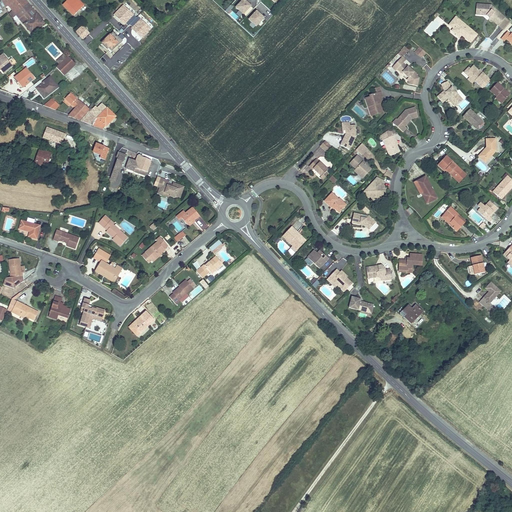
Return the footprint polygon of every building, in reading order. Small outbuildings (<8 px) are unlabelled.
[(4,0),(13,11),(16,15),(32,34),(44,24),(31,8),(25,0),(4,0)] [(84,6),(77,0),(67,0),(63,5),(74,16),(84,6)] [(242,0),(236,7),(243,14),(251,5),(248,2),(249,1),(247,0),(242,0)] [(491,17),(490,18),(498,25),(499,24),(504,28),(510,21),(506,17),(505,18),(491,5),(477,4),(476,14),(487,15),(488,14),(491,17)] [(119,6),(112,12),(114,15),(121,8),(119,6)] [(257,9),(249,19),(256,25),(264,17),(261,14),(261,13),(257,9)] [(126,25),(143,38),(152,28),(134,14),(126,25)] [(449,25),(454,28),(456,26),(454,24),(458,19),(456,17),(451,22),(449,25)] [(464,36),(463,36),(470,43),(477,35),(458,19),(454,24),(456,26),(454,28),(452,31),(460,37),(461,35),(462,34),(464,36)] [(82,26),(77,31),(83,39),(89,33),(82,26)] [(102,43),(106,47),(107,46),(108,47),(107,48),(111,52),(122,40),(113,31),(102,43)] [(511,44),(511,32),(510,35),(507,32),(501,39),(504,42),(506,39),(511,44)] [(398,54),(401,58),(402,57),(403,57),(409,50),(405,46),(398,54)] [(421,59),(426,53),(418,46),(413,52),(421,59)] [(4,73),(17,63),(15,59),(14,60),(12,58),(8,61),(3,55),(0,57),(0,68),(1,69),(4,73)] [(56,67),(64,75),(76,64),(68,56),(56,67)] [(406,60),(403,57),(402,57),(392,68),(395,71),(397,70),(400,73),(402,72),(408,78),(406,80),(408,82),(408,84),(418,86),(419,78),(414,73),(415,72),(408,65),(406,67),(403,63),(406,60)] [(466,73),(475,81),(483,89),(491,81),(488,78),(482,73),(481,74),(478,71),(473,66),(470,69),(466,73)] [(472,84),(475,81),(466,73),(470,69),(468,68),(464,73),(469,78),(467,80),(472,84)] [(34,79),(26,69),(15,78),(18,81),(19,80),(24,86),(34,79)] [(50,77),(42,83),(40,80),(34,85),(40,92),(41,91),(45,97),(58,87),(50,77)] [(449,97),(457,106),(463,100),(452,87),(451,88),(448,81),(441,84),(444,91),(437,97),(443,103),(447,99),(449,97)] [(497,97),(503,103),(510,95),(505,91),(503,90),(504,89),(497,84),(490,92),(497,97)] [(79,101),(70,93),(65,98),(76,108),(69,116),(79,120),(86,113),(88,111),(89,109),(79,100),(79,101)] [(383,97),(381,93),(373,95),(370,96),(371,98),(366,99),(369,107),(372,106),(375,116),(384,113),(381,103),(383,103),(381,98),(383,97)] [(455,107),(457,106),(449,97),(447,99),(455,107)] [(55,110),(60,105),(52,98),(44,106),(55,110)] [(87,114),(81,121),(93,125),(103,129),(116,117),(102,104),(97,109),(95,107),(90,113),(88,111),(86,113),(87,114)] [(406,110),(397,120),(399,122),(396,126),(403,132),(406,128),(405,127),(404,125),(410,118),(411,119),(418,117),(415,107),(406,110)] [(463,117),(470,123),(471,122),(473,124),(472,125),(477,130),(484,122),(470,109),(463,117)] [(342,131),(345,131),(345,126),(350,126),(350,123),(342,123),(342,131)] [(345,126),(345,131),(346,134),(340,145),(349,150),(356,136),(355,125),(350,126),(345,126)] [(65,134),(47,127),(43,138),(60,144),(61,142),(62,143),(65,134)] [(400,152),(397,145),(395,140),(396,140),(394,135),(393,136),(391,130),(381,136),(379,137),(380,140),(382,139),(383,140),(390,156),(400,152)] [(486,158),(488,160),(496,151),(495,139),(488,139),(488,144),(486,144),(486,148),(485,149),(486,150),(485,151),(484,150),(478,156),(483,161),(486,158)] [(326,151),(331,146),(325,141),(320,146),(325,152),(326,151)] [(96,143),(92,155),(106,160),(110,149),(96,143)] [(362,143),(356,150),(358,152),(362,155),(368,149),(362,143)] [(50,153),(40,149),(35,164),(46,168),(48,162),(47,162),(50,153)] [(117,180),(126,155),(124,155),(120,153),(118,158),(111,177),(117,180)] [(151,161),(138,156),(136,162),(129,159),(126,169),(139,174),(140,170),(147,173),(149,166),(151,162),(151,161)] [(363,162),(364,162),(357,156),(353,161),(355,162),(352,165),(356,169),(356,170),(356,173),(358,174),(360,175),(361,174),(364,176),(371,169),(368,167),(363,162)] [(438,165),(444,172),(446,170),(449,174),(454,178),(462,170),(446,156),(438,165)] [(322,176),(326,172),(328,170),(317,159),(309,167),(312,170),(313,169),(322,176)] [(466,175),(462,170),(454,178),(459,183),(466,175)] [(416,182),(427,204),(438,198),(426,176),(416,182)] [(511,185),(509,183),(511,180),(507,176),(493,192),(501,199),(511,187),(511,185)] [(169,181),(160,178),(157,187),(159,188),(157,194),(169,198),(169,196),(175,199),(176,197),(180,198),(184,186),(173,182),(172,184),(169,183),(169,181)] [(381,186),(382,184),(383,181),(377,178),(364,193),(369,198),(370,197),(372,195),(375,198),(376,197),(378,200),(384,193),(384,189),(381,186)] [(332,206),(335,209),(339,213),(345,207),(341,203),(343,201),(339,198),(338,199),(332,193),(324,202),(331,208),(332,206)] [(493,212),(494,212),(498,208),(490,201),(485,206),(481,203),(478,206),(480,208),(477,211),(489,222),(492,219),(490,217),(489,216),(493,212)] [(194,220),(200,216),(193,207),(185,214),(181,217),(182,218),(188,226),(194,220)] [(450,223),(449,224),(457,232),(465,223),(457,216),(458,214),(450,207),(447,211),(450,213),(445,218),(450,223)] [(181,217),(185,214),(183,211),(176,217),(179,220),(182,218),(181,217)] [(441,217),(449,224),(450,223),(445,218),(450,213),(447,211),(441,217)] [(365,224),(364,226),(369,230),(376,223),(369,216),(366,219),(362,218),(362,215),(354,213),(352,223),(360,225),(360,223),(365,224)] [(466,221),(458,214),(457,216),(465,223),(466,221)] [(120,246),(128,238),(113,225),(114,223),(105,216),(99,223),(107,230),(106,232),(111,236),(112,234),(115,237),(114,238),(113,239),(120,246)] [(40,226),(21,221),(19,229),(27,231),(28,229),(30,230),(30,232),(28,237),(37,239),(40,226)] [(297,235),(298,234),(291,227),(283,236),(293,246),(290,248),(295,252),(306,241),(299,235),(298,236),(297,235)] [(79,238),(57,230),(53,239),(59,241),(59,240),(68,243),(67,246),(75,249),(79,238)] [(185,236),(182,231),(176,236),(177,236),(180,240),(185,236)] [(158,242),(145,253),(152,260),(161,252),(162,253),(165,250),(164,249),(168,246),(160,237),(156,240),(158,242)] [(219,240),(210,248),(212,251),(220,245),(222,243),(219,240)] [(220,245),(212,251),(214,253),(222,247),(220,245)] [(101,261),(105,263),(106,262),(102,259),(105,253),(99,249),(94,258),(100,262),(101,261)] [(320,256),(317,253),(314,250),(307,258),(319,269),(326,261),(329,259),(326,256),(323,259),(321,257),(321,258),(320,257),(320,256)] [(161,252),(152,260),(153,262),(162,254),(162,253),(161,252)] [(152,260),(145,253),(142,256),(148,263),(152,260)] [(408,268),(412,269),(413,265),(421,265),(422,255),(411,254),(410,258),(408,258),(408,261),(406,260),(400,260),(399,270),(407,270),(408,268)] [(473,267),(475,275),(485,273),(481,256),(471,258),(473,267)] [(216,257),(209,262),(205,266),(204,265),(201,267),(207,274),(210,272),(212,274),(223,265),(216,257)] [(20,267),(19,258),(9,260),(11,278),(6,278),(4,285),(14,288),(24,281),(23,273),(21,273),(20,267)] [(95,271),(112,282),(121,268),(112,263),(110,266),(105,263),(101,261),(100,262),(95,271)] [(377,268),(377,266),(366,268),(368,278),(378,277),(383,281),(392,279),(390,269),(385,270),(385,268),(381,265),(378,266),(378,267),(377,268)] [(121,268),(112,282),(114,283),(122,269),(121,268)] [(330,277),(338,285),(345,292),(352,283),(346,278),(340,272),(337,269),(330,277)] [(336,288),(338,285),(330,277),(327,279),(336,288)] [(203,279),(199,282),(205,289),(209,286),(203,279)] [(187,282),(186,280),(179,286),(180,287),(181,288),(180,289),(178,288),(173,293),(173,294),(169,297),(176,305),(180,301),(179,300),(186,293),(195,286),(190,280),(187,282)] [(487,309),(491,305),(490,303),(501,291),(491,282),(485,288),(489,292),(483,298),(479,302),(487,309)] [(12,299),(10,303),(15,305),(17,301),(14,300),(21,295),(20,293),(12,299)] [(189,296),(186,293),(179,300),(180,301),(181,303),(189,296)] [(55,296),(49,317),(57,320),(58,315),(68,318),(71,309),(66,308),(62,307),(63,305),(63,304),(60,303),(62,298),(55,296)] [(364,309),(372,311),(374,304),(363,302),(363,303),(360,302),(361,301),(361,299),(352,297),(349,308),(363,312),(364,309)] [(83,312),(79,325),(86,327),(90,314),(102,318),(104,312),(92,308),(91,309),(88,308),(89,305),(90,300),(84,298),(80,311),(83,312)] [(27,306),(17,301),(15,305),(10,303),(7,310),(19,316),(21,314),(25,316),(34,321),(38,312),(30,308),(29,309),(26,308),(27,306)] [(408,319),(407,320),(411,324),(423,312),(416,305),(405,316),(408,319)] [(154,320),(146,311),(140,318),(133,325),(140,333),(154,320)] [(90,314),(86,327),(90,328),(93,319),(101,322),(102,318),(90,314)] [(137,336),(140,333),(133,325),(140,318),(129,327),(137,336)]
